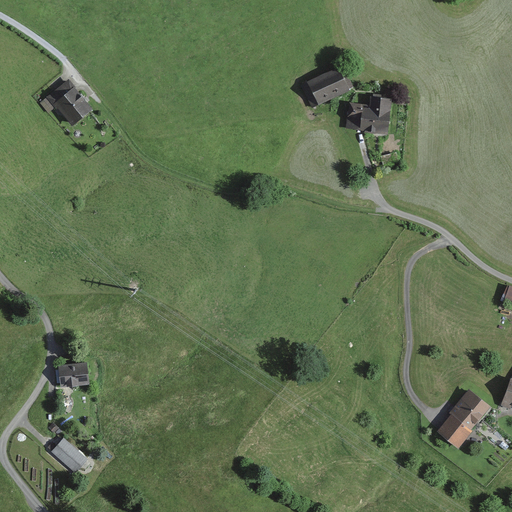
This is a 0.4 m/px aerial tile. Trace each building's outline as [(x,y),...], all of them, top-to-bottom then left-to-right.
[(338,72),(302,87),(311,108),(347,93),(338,72)] [(66,83),(44,100),(68,129),(89,111),(66,83)] [(369,111),(350,108),(348,127),(387,133),(392,101),(371,98),(369,111)] [(511,288),(508,287),(503,300),(511,303),(511,288)] [(83,368),(56,370),(57,387),(85,385),(83,368)] [(511,378),(507,379),(500,407),(509,410),(510,405),(511,405),(511,378)] [(489,407),(466,391),(436,434),(458,450),(489,407)] [(65,438),(52,452),(75,473),(88,459),(65,438)]
